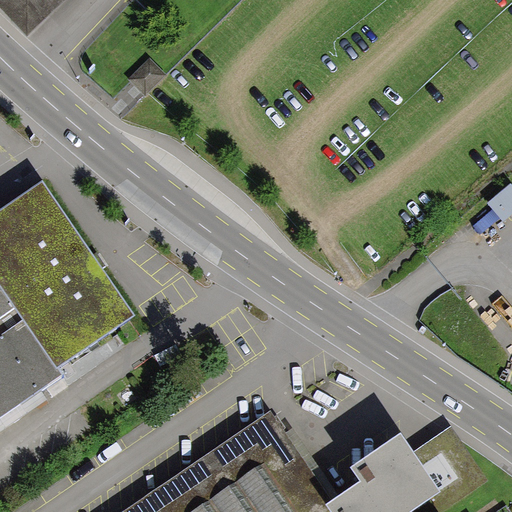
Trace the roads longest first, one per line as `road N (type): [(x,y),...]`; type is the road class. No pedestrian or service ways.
road 1 (secondary): [(511,439),(80,135),(0,60)]
road 2 (unknown): [(257,263),(0,447)]
road 3 (track): [(511,163),(351,296),(340,320)]
